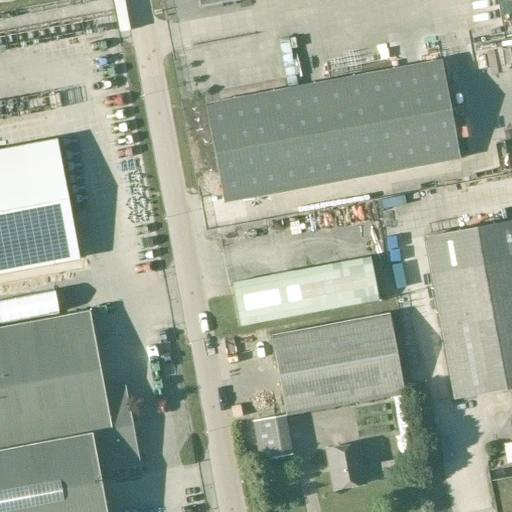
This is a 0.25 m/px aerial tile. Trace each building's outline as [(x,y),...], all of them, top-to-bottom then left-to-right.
[(441,61),(205,105),(223,204),(460,160),(441,61)] [(452,98),(467,94),(461,67),(446,70),(452,98)] [(57,141),(0,151),(0,273),(79,259),(57,141)] [(511,221),(426,238),(456,399),(511,388),(511,221)] [(240,327),(378,301),(370,257),(232,283),(240,327)] [(0,511),(106,511),(100,474),(140,466),(125,385),(104,389),(89,311),(0,327),(0,511)] [(391,316),(272,336),(286,416),(405,395),(391,316)] [(418,474),(403,396),(393,398),(400,437),(396,437),(403,476),(418,474)] [(357,444),(327,450),(335,490),(364,484),(357,444)]
